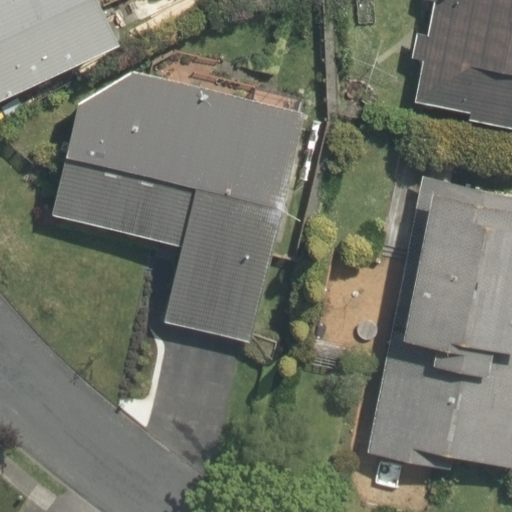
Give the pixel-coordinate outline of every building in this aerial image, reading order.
[(0,0),(0,96),(121,41),(102,0),(0,0)] [(511,125),(511,0),(433,0),(434,0),(428,34),(417,32),(413,56),(421,57),(413,99),(469,110),(467,118),(511,126),(511,125)] [(133,70),(79,99),(53,212),(181,241),(163,319),(250,338),(302,106),(300,106),(302,95),(256,85),(253,97),(133,70)] [(511,193),(420,175),(410,229),(365,450),(410,459),(451,467),(454,454),(511,465),(511,193)] [(338,369),(341,346),(312,342),(309,365),(338,369)]
